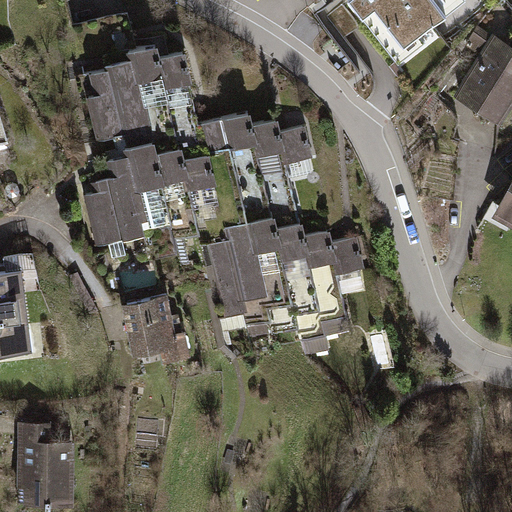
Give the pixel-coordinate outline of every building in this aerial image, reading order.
[(352,0),(400,59),(424,39),(419,32),(458,0),(352,0)] [(511,98),(511,42),(493,30),(456,91),(501,118),(511,98)] [(103,67),(88,70),(94,95),(86,97),(96,141),(114,137),(116,146),(104,149),(111,177),(91,182),(94,192),(84,194),(96,246),(123,240),(126,253),(148,248),(145,235),(171,229),(173,240),(198,234),(201,246),(209,244),(228,328),(250,323),(252,335),(301,323),(306,345),(323,341),(318,318),(344,312),(340,293),(365,288),(361,270),(367,269),(359,236),(334,241),(331,229),(305,235),(302,222),(299,223),(283,160),(309,154),(302,127),(281,132),(277,116),(256,121),(253,108),(201,121),(192,84),(194,83),(186,47),(164,53),(161,40),(124,48),(126,57),(102,63),(103,67)] [(427,194),(454,198),(463,137),(455,136),(457,123),(437,120),(435,134),(427,194)] [(511,176),(494,211),(511,220),(511,176)] [(21,276),(0,278),(0,357),(30,355),(21,276)] [(168,293),(122,303),(134,354),(160,348),(163,362),(201,354),(195,328),(177,332),(168,293)] [(17,423),(18,504),(70,506),(70,440),(50,440),(50,423),(17,423)]
